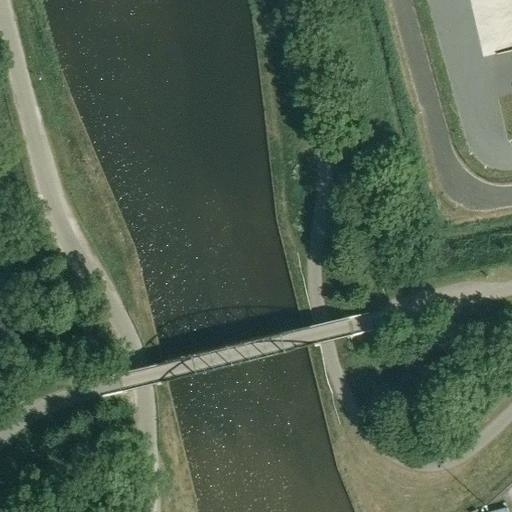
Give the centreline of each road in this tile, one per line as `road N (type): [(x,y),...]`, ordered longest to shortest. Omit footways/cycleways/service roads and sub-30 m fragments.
road 1 (unclassified): [(0,440),(62,397),(511,290)]
road 2 (unclassified): [(145,511),(145,383),(71,249),(0,9)]
road 3 (unclassified): [(416,465),(363,428),(329,357),(317,301),(323,153),(283,0)]
